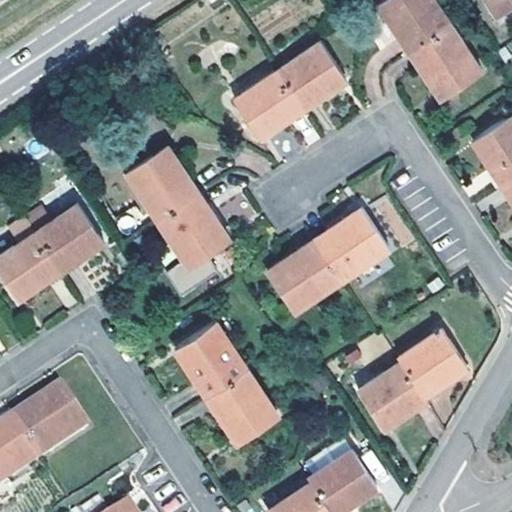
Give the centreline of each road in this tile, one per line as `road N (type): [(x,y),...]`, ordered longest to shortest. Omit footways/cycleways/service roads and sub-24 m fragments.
road 1 (residential): [(213,511),(92,330),(73,332),(0,379)]
road 2 (residential): [(511,288),(396,132),(285,196)]
road 3 (residential): [(426,496),(511,357)]
road 4 (primary): [(123,0),(0,83)]
